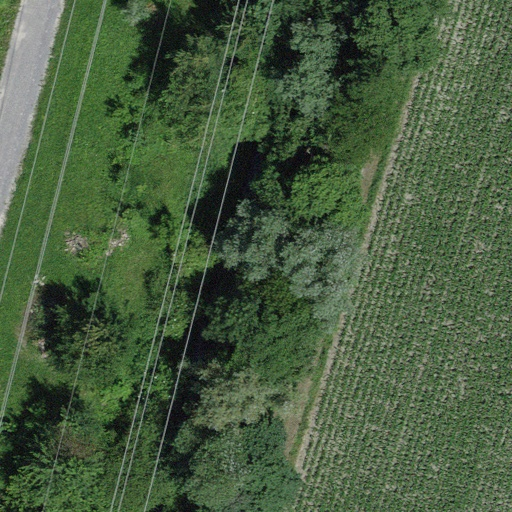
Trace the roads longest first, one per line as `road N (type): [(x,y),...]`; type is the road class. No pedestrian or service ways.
road 1 (track): [(291,511),(448,0)]
road 2 (track): [(49,0),(0,205)]
